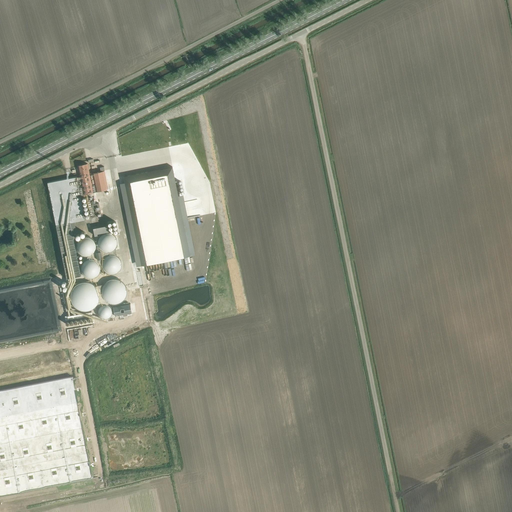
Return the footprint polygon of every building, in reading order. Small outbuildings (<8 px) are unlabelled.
[(84,194),(93,192),(87,163),(78,165),(84,194)] [(172,167),(124,177),(142,264),(190,255),(178,196),(172,167)] [(93,173),(96,192),(108,189),(105,171),(93,173)] [(77,177),(48,182),(56,226),(86,220),(77,177)] [(95,196),(88,198),(91,217),(97,216),(96,210),(100,209),(99,206),(97,206),(95,196)] [(110,232),(107,232),(105,233),(103,234),(101,235),(100,238),(99,240),(99,243),(100,244),(100,246),(101,247),(102,248),(103,249),(104,250),(106,250),(108,251),(110,251),(111,250),(112,250),(114,249),(115,248),(116,247),(117,245),(117,244),(118,241),(118,240),(117,239),(117,237),(116,236),(114,234),(113,233),(111,233),(110,232)] [(87,236),(85,237),(83,237),(82,238),(80,239),(79,241),(78,242),(78,244),(78,246),(78,249),(79,250),(80,252),(81,253),(82,254),(84,254),(85,255),(87,255),(89,255),(92,254),(93,253),(94,251),(95,250),(96,247),(96,244),(95,241),(94,240),(92,238),(90,237),(87,236)] [(114,254),(112,254),(110,254),(108,254),(107,255),(105,257),(104,257),(103,259),(103,261),(103,262),(103,264),(103,266),(103,267),(104,268),(105,269),(106,270),(107,271),(108,272),(109,272),(111,272),(112,272),(114,272),(115,272),(116,271),(117,271),(118,270),(119,269),(119,268),(120,268),(121,266),(121,265),(121,264),(121,262),(121,261),(120,259),(120,258),(119,257),(118,256),(117,255),(116,255),(114,254)] [(91,258),(89,258),(87,259),(85,260),(84,261),(83,262),(82,264),(82,266),(82,269),(82,270),(83,271),(84,273),(85,274),(86,275),(87,276),(90,276),(91,276),(93,276),(94,276),(96,275),(98,274),(98,273),(99,272),(100,269),(100,267),(100,264),(99,262),(98,261),(96,259),(94,258),(91,258)] [(116,278),(114,278),(112,278),(110,279),(109,280),(107,281),(106,282),(105,283),(104,285),(103,286),(103,288),(103,290),(103,292),(103,293),(104,295),(104,296),(105,297),(106,298),(107,299),(108,300),(109,301),(111,302),(112,302),(114,303),(116,303),(117,302),(119,302),(121,301),(122,301),(123,300),(124,299),(124,298),(125,297),(126,296),(126,295),(127,293),(127,291),(127,290),(127,288),(126,286),(126,285),(125,283),(124,282),(123,281),(121,280),(120,279),(118,278),(116,278)] [(71,294),(71,296),(71,297),(71,298),(72,301),(73,303),(75,306),(76,307),(78,309),(80,310),(83,310),(85,311),(87,310),(89,310),(91,309),(92,309),(94,307),(96,306),(98,304),(99,301),(99,299),(99,297),(99,295),(99,292),(98,290),(97,288),(96,286),(94,284),(91,283),(88,282),(87,282),(84,282),(81,282),(78,284),(75,285),(73,288),(72,290),(71,294)] [(107,304),(106,304),(103,305),(102,305),(101,306),(100,307),(99,309),(99,310),(99,312),(99,313),(100,314),(100,315),(101,316),(102,317),(103,317),(104,318),(106,318),(107,318),(108,317),(109,317),(110,316),(111,315),(112,314),(112,313),(112,311),(112,310),(112,309),(112,307),(111,307),(110,306),(109,305),(107,304)] [(130,304),(114,306),(115,316),(132,313),(130,304)] [(71,336),(81,335),(80,327),(69,329),(71,336)] [(0,496),(93,478),(78,402),(0,417),(0,496)]
